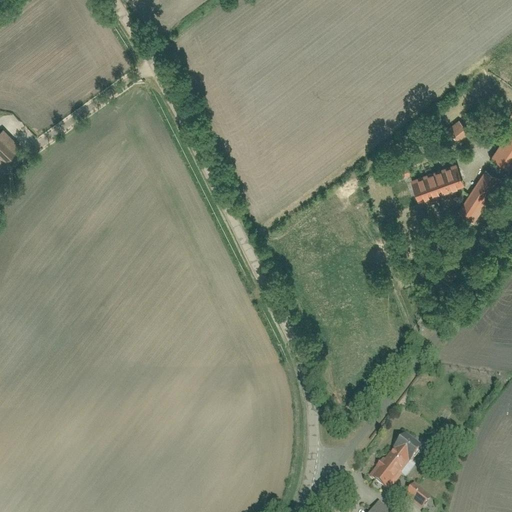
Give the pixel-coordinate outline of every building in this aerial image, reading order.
[(470,132),(461,119),(450,127),(459,140),(470,132)] [(511,128),(494,156),(511,168),(511,128)] [(23,149),(6,130),(0,135),(0,154),(8,163),(23,149)] [(411,173),(408,162),(391,166),(394,178),(411,173)] [(458,164),(413,180),(421,201),(466,185),(458,164)] [(504,179),(487,169),(459,211),(475,222),(504,179)] [(407,434),(371,476),(388,490),(424,448),(407,434)] [(418,483),(407,496),(424,509),(434,496),(418,483)] [(393,511),(382,503),(375,511),(393,511)]
